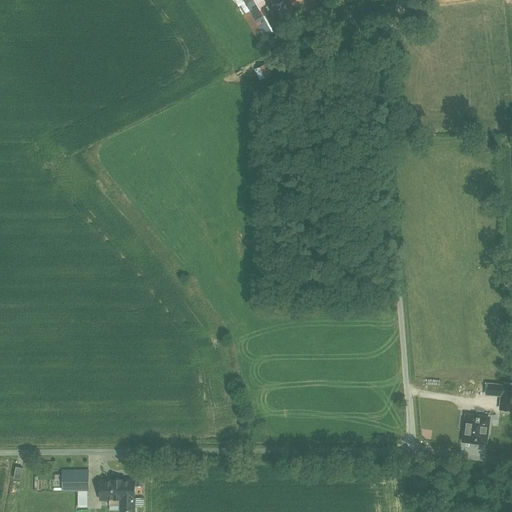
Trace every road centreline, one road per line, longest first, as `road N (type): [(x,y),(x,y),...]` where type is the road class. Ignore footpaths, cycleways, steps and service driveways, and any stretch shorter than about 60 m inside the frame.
road 1 (unclassified): [(386,0),(384,114),(413,439)]
road 2 (unclassified): [(0,437),(413,439)]
